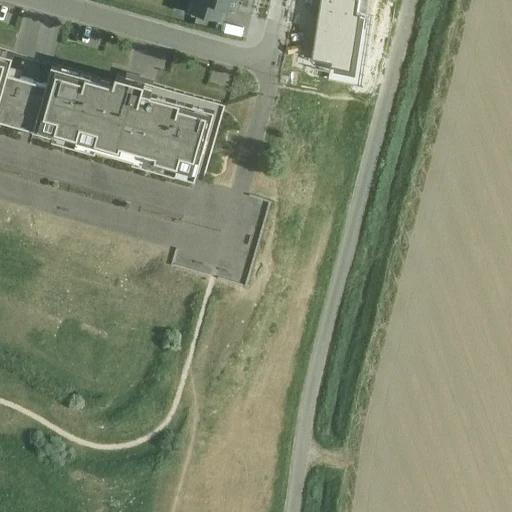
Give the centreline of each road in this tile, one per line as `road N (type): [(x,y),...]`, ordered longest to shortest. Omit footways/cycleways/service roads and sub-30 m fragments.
road 1 (unclassified): [(296,511),(328,334),(412,0)]
road 2 (residential): [(52,0),(268,61)]
